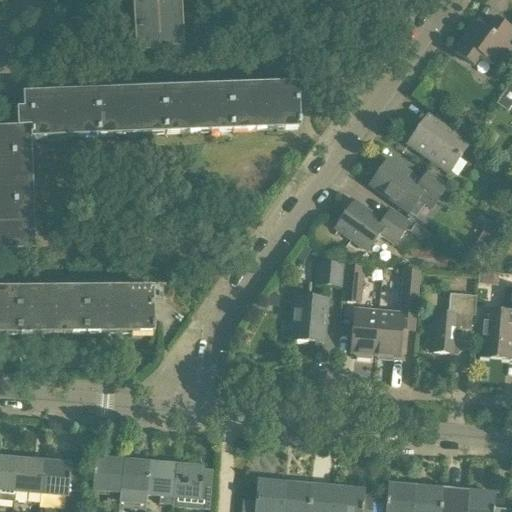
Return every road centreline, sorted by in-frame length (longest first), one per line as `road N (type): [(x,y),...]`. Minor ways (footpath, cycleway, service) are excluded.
road 1 (residential): [(150,418),(453,0)]
road 2 (residential): [(150,418),(511,446)]
road 3 (residential): [(0,402),(150,418)]
